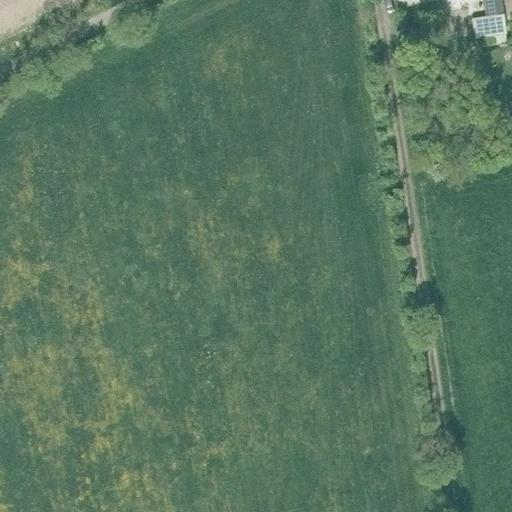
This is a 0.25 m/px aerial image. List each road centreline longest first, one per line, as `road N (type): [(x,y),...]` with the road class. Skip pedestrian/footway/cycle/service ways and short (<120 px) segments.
road 1 (track): [(449,511),(377,0)]
road 2 (unclassified): [(0,74),(142,0)]
